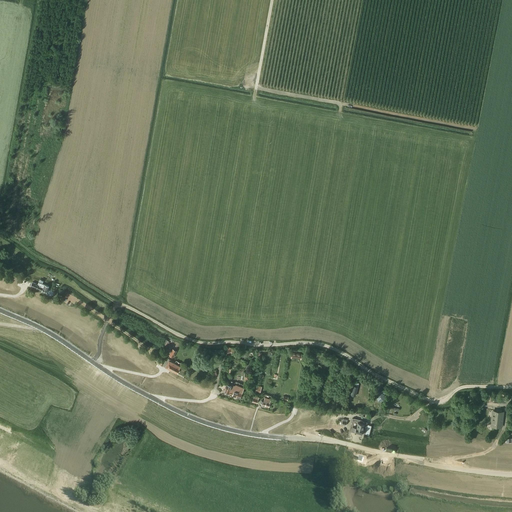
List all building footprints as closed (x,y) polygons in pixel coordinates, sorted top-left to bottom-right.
[(39,282),(38,285),(35,284),(32,282),(30,287),(39,290),(39,291),(46,294),(48,289),(49,287),(39,282)] [(232,356),(235,350),(229,347),(226,353),(232,356)] [(169,369),(170,370),(177,374),(179,369),(180,367),(169,361),(166,368),(169,370),(169,369)] [(230,393),(233,394),(232,396),(240,399),(244,389),(236,386),(235,388),(227,384),(224,392),(229,394),(230,393)] [(350,395),(357,396),(359,387),(353,385),(350,395)] [(260,405),(263,405),(262,407),(265,408),(265,406),(268,407),(271,400),(265,398),(264,401),(262,401),(260,405)] [(492,426),(498,426),(498,425),(501,425),(502,412),(501,412),(502,410),(497,409),(496,412),(495,412),(495,413),(493,413),(492,426)] [(354,427),(353,432),(364,435),(365,430),(364,430),(365,425),(360,424),(358,428),(354,427)]
